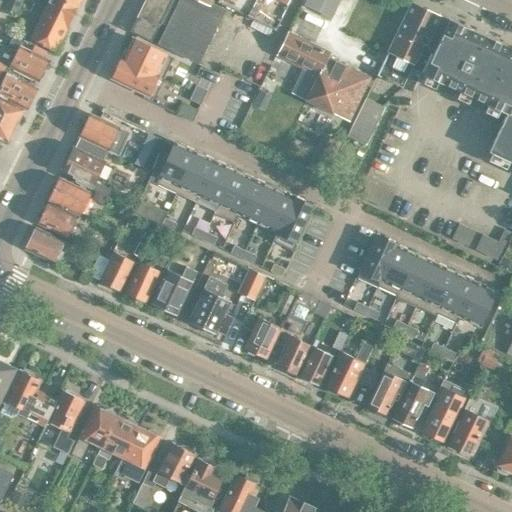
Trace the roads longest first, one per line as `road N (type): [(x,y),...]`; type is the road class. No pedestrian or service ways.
road 1 (residential): [(411,471),(0,274)]
road 2 (residential): [(70,78),(483,270)]
